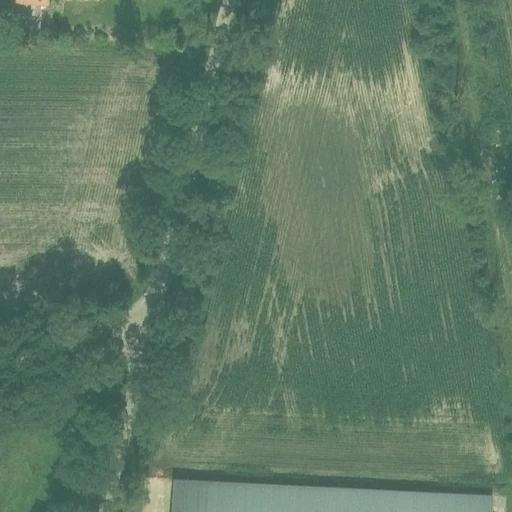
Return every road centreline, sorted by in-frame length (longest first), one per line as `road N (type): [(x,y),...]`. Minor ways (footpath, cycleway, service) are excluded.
road 1 (unclassified): [(148,327),(230,0)]
road 2 (track): [(511,307),(459,0)]
road 3 (unclassified): [(107,511),(148,327)]
road 4 (unclassified): [(0,364),(105,330),(148,327)]
